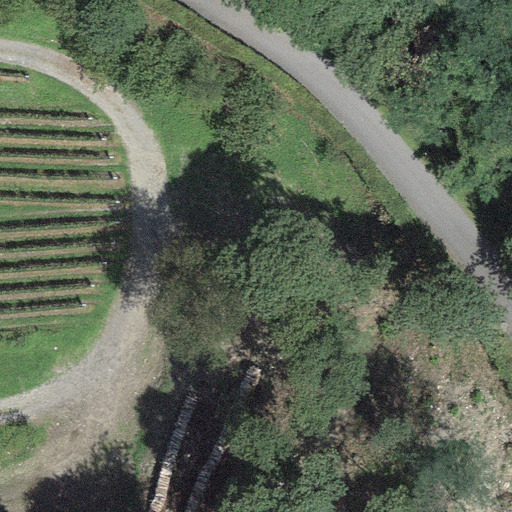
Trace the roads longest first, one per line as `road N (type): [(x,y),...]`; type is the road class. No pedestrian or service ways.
road 1 (track): [(0,46),(101,90),(136,159),(139,247),(108,339),(59,403),(0,410)]
road 2 (residential): [(213,0),(290,48),(372,129),(511,294)]
